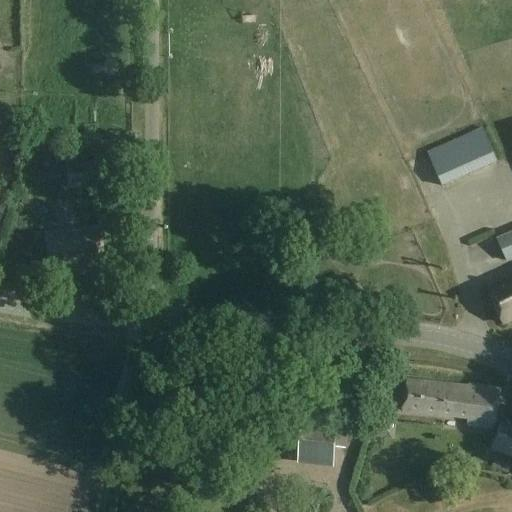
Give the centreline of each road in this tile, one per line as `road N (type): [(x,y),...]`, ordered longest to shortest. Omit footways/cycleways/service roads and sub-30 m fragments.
road 1 (unclassified): [(511,367),(421,336),(147,321)]
road 2 (unclassified): [(147,321),(152,0)]
road 3 (track): [(136,319),(102,511)]
road 4 (unclassified): [(147,321),(0,302)]
